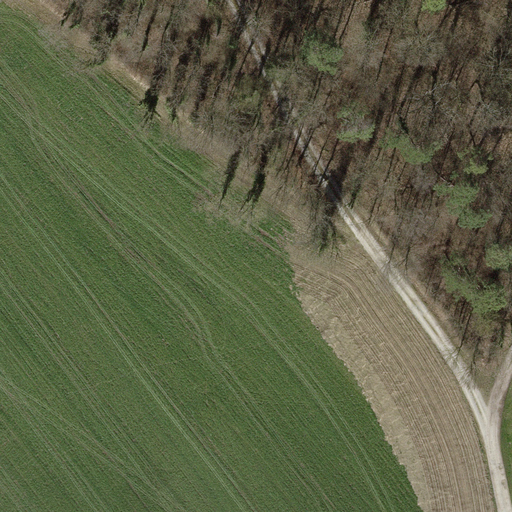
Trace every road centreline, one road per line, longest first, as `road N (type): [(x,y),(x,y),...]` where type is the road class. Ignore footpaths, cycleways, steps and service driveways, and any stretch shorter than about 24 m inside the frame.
road 1 (track): [(231,0),(316,164),(455,353),(491,422)]
road 2 (track): [(511,362),(491,422),(511,511)]
